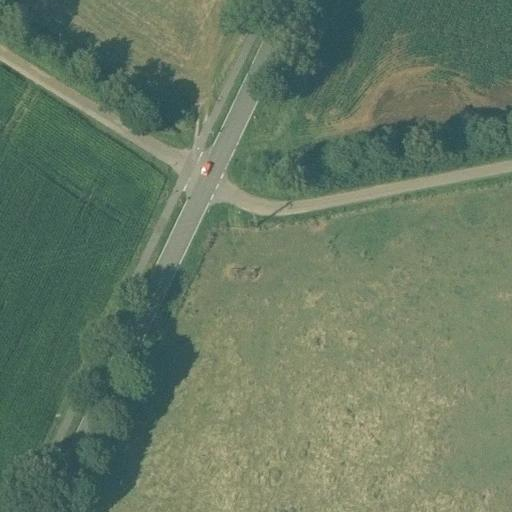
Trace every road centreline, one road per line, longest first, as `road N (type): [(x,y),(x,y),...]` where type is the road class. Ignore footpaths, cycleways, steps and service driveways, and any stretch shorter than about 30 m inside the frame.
road 1 (tertiary): [(53,511),(210,179)]
road 2 (residential): [(210,179),(251,201),(294,206),(511,164)]
road 3 (unclassified): [(0,46),(190,165)]
road 4 (tertiary): [(210,179),(298,0)]
